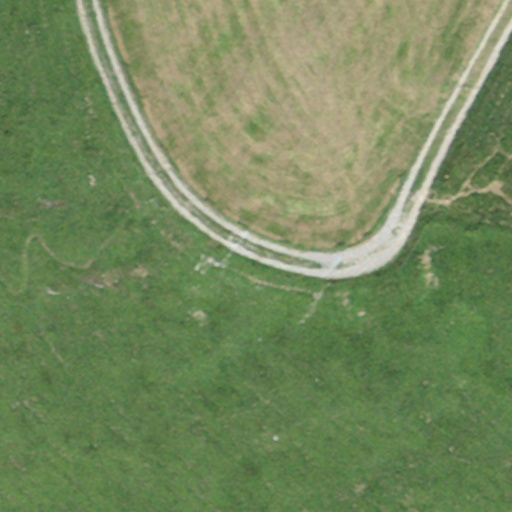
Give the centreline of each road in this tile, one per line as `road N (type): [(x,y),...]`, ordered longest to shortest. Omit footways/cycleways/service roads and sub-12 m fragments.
road 1 (track): [(175,187),(214,236),(290,262),(335,269),(371,254),(511,18)]
road 2 (track): [(88,0),(143,147),(175,187)]
